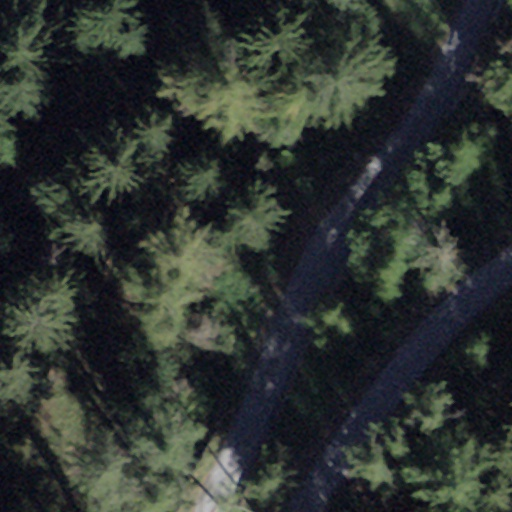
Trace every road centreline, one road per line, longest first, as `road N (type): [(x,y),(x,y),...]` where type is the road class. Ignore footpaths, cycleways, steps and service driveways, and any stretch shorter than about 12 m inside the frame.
road 1 (unclassified): [(482,0),(285,354),(214,511)]
road 2 (unclassified): [(316,511),(329,474),(476,293),(511,261)]
